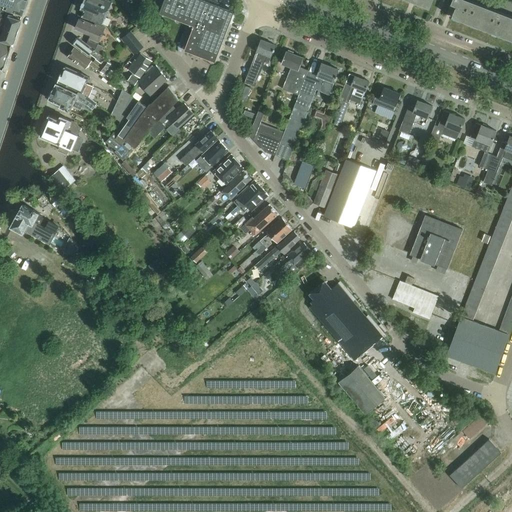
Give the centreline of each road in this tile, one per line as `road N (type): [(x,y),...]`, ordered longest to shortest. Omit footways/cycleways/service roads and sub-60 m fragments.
road 1 (unclassified): [(496,393),(425,362),(216,111)]
road 2 (residential): [(255,14),(511,116)]
road 3 (secondary): [(511,84),(293,0)]
road 4 (unknown): [(389,217),(379,264),(445,290),(425,362)]
road 5 (residential): [(511,63),(348,0)]
road 6 (unclassified): [(40,154),(35,131),(79,0)]
road 7 (unclassified): [(216,111),(123,0)]
road 8 (tertiary): [(0,117),(38,0)]
